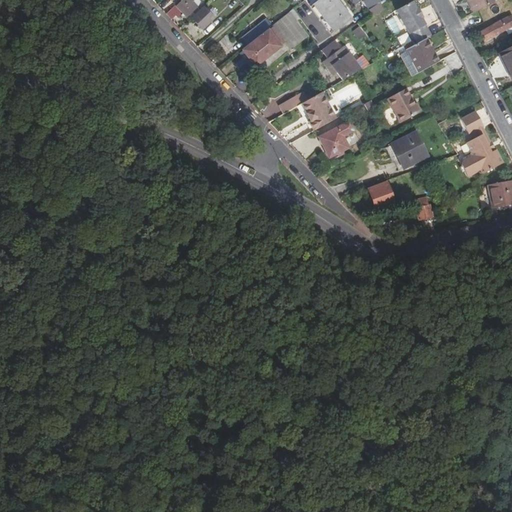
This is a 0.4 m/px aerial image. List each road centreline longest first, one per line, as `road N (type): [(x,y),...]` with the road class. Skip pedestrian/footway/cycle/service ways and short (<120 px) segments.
road 1 (residential): [(511,226),(382,255),(251,176)]
road 2 (residential): [(251,176),(116,113),(8,76)]
road 3 (residential): [(275,143),(137,0)]
road 4 (residential): [(438,0),(511,144)]
